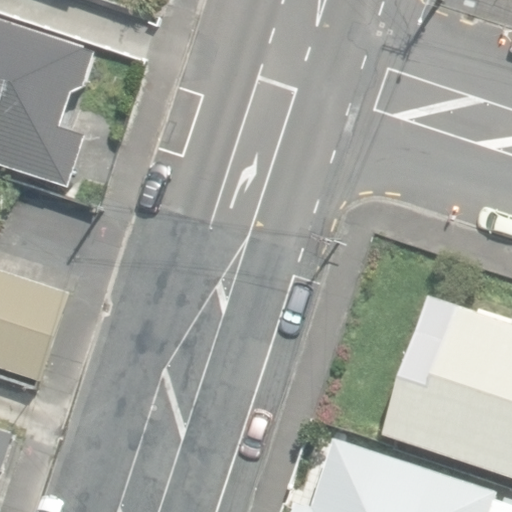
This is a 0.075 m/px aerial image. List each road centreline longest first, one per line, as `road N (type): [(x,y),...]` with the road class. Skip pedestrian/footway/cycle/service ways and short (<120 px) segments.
road 1 (residential): [(143,511),(286,60)]
road 2 (residential): [(511,135),(286,60)]
